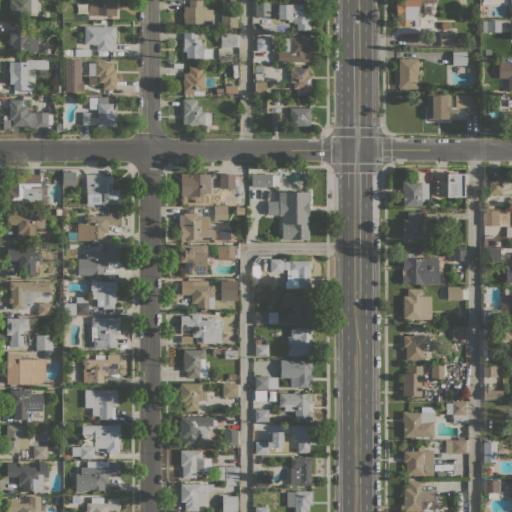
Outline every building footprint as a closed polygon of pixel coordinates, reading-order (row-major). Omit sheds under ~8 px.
[(37,0),(37,13),(30,13),(9,13),(9,7),(8,7),(8,1),(9,1),(9,0),(37,0)] [(97,0),(115,0),(115,4),(116,4),(116,15),(88,15),(88,2),(97,2),(97,0)] [(183,23),(183,17),(182,17),(182,12),(183,12),(183,6),(188,6),(188,0),(202,0),(202,6),(204,6),(204,9),(212,9),(212,20),(204,20),(204,23),(183,23)] [(210,0),(210,9),(222,10),(223,0),(215,0),(210,0)] [(418,0),(419,26),(400,26),(400,21),(396,21),(396,5),(401,5),(401,0),(418,0)] [(269,2),(270,16),(255,16),(255,2),(269,2)] [(277,4),(308,4),(308,10),(311,10),(311,14),(310,14),(310,30),(296,30),(296,24),(293,24),(293,21),(288,21),(288,19),(277,19),(277,4)] [(237,28),(220,28),(220,12),(237,12),(237,28)] [(482,32),(482,21),(500,21),(500,32),(482,32)] [(38,51),(12,51),(12,44),(8,44),(8,41),(9,41),(9,25),(14,25),(14,22),(18,22),(18,25),(23,25),(23,32),(26,32),(26,38),(29,38),(37,38),(38,51)] [(115,26),(115,44),(110,44),(110,50),(96,50),(96,44),(84,44),(84,26),(115,26)] [(197,32),(197,38),(200,38),(200,44),(203,44),(203,49),(211,49),(211,58),(186,58),(186,51),(182,51),(182,47),(183,47),(183,32),(197,32)] [(451,32),(438,32),(439,46),(452,46),(451,32)] [(220,47),(220,33),(236,33),(236,47),(220,47)] [(269,37),(269,51),(256,51),(256,37),(269,37)] [(277,61),(277,51),(283,51),(283,38),(289,38),(289,37),(310,37),(310,43),(311,43),(311,49),(310,49),(310,55),(305,55),(305,61),(277,61)] [(75,56),(70,56),(70,49),(75,49),(75,48),(89,48),(89,56),(75,56)] [(466,51),(466,65),(452,65),(452,51),(466,51)] [(398,58),(400,58),(403,58),(403,59),(408,59),(408,58),(411,58),(418,58),(418,75),(416,75),(416,88),(398,89),(398,58)] [(8,62),(25,61),(25,59),(41,59),(41,61),(48,60),(48,71),(40,71),(40,68),(29,69),(30,72),(26,73),(27,83),(31,83),(31,89),(13,90),(13,84),(9,84),(8,62)] [(116,89),(102,89),(102,82),(98,82),(98,76),(95,76),(95,75),(88,75),(88,62),(95,63),(95,62),(113,62),(113,68),(116,68),(116,89)] [(511,92),(508,92),(507,78),(498,78),(498,62),(511,62),(511,92)] [(202,66),(202,73),(204,73),(204,91),(193,91),(193,94),(183,94),(183,84),(182,84),(182,79),(183,79),(183,73),(188,73),(188,66),(202,66)] [(307,68),(307,75),(311,75),(311,95),(293,95),(293,82),(290,82),(290,68),(307,68)] [(265,94),(254,94),(254,82),(266,82),(265,94)] [(237,85),(237,93),(224,93),(225,85),(237,85)] [(427,111),(425,111),(425,105),(427,105),(427,94),(450,94),(450,112),(458,112),(458,120),(442,119),(442,121),(435,121),(435,119),(427,119),(427,111)] [(479,94),(479,107),(455,107),(455,94),(479,94)] [(82,113),(82,112),(90,112),(90,117),(97,117),(97,108),(88,108),(88,97),(97,97),(107,96),(107,103),(112,103),(112,109),(115,109),(115,125),(114,125),(114,126),(112,126),(112,125),(105,125),(105,126),(103,126),(97,126),(97,124),(82,124),(82,113)] [(47,112),(47,126),(29,126),(12,125),(12,119),(8,119),(8,99),(22,99),(22,106),(27,106),(27,112),(29,112),(47,112)] [(182,99),(196,99),(196,105),(201,105),(201,111),(204,111),(204,112),(211,112),(211,124),(204,124),(204,125),(182,125),(182,99)] [(276,115),(278,100),(266,99),(265,114),(276,115)] [(310,108),(310,114),(311,114),(311,120),(310,120),(310,126),(289,125),(289,108),(310,108)] [(279,126),(271,126),(271,112),(279,112),(279,117),(279,126)] [(63,185),(63,171),(75,172),(75,185),(63,185)] [(215,177),(215,189),(210,189),(210,196),(200,196),(200,199),(194,199),(193,206),(182,206),(182,196),(180,196),(180,173),(210,173),(210,177),(215,177)] [(219,173),(233,173),(233,174),(241,175),(241,187),(234,187),(234,188),(219,188),(219,173)] [(271,173),(271,175),(278,175),(278,185),(271,185),(271,187),(251,187),(251,173),(271,173)] [(435,194),(435,180),(446,180),(446,173),(463,173),(463,196),(446,196),(446,194),(435,194)] [(41,207),(22,207),(22,204),(5,204),(6,189),(11,190),(11,182),(16,182),(16,177),(23,177),(23,174),(39,174),(39,187),(41,187),(41,189),(47,190),(47,204),(41,204),(41,207)] [(97,174),(97,176),(100,176),(100,177),(111,177),(112,177),(112,183),(111,183),(111,189),(119,189),(119,204),(87,204),(87,188),(85,188),(85,174),(97,174)] [(501,193),(489,193),(489,180),(501,180),(501,193)] [(403,206),(402,191),(401,191),(401,181),(407,181),(407,182),(421,182),(421,183),(428,183),(428,201),(421,201),(421,206),(403,206)] [(281,215),(278,215),(278,193),(283,193),(283,191),(309,191),(309,239),(281,239),(281,224),(281,215)] [(226,207),(226,222),(213,221),(213,207),(226,207)] [(17,224),(5,224),(6,209),(17,209),(17,216),(44,216),(44,228),(34,228),(34,239),(17,239),(17,224)] [(107,211),(118,210),(119,224),(107,224),(107,229),(108,229),(108,231),(107,231),(107,232),(103,232),(103,239),(93,239),(93,240),(77,240),(77,237),(75,237),(75,231),(77,231),(77,223),(86,223),(86,219),(84,219),(84,216),(86,216),(86,215),(92,215),(92,214),(95,214),(95,215),(107,215),(107,211)] [(498,210),(498,225),(482,225),(482,210),(498,210)] [(420,243),(402,243),(402,219),(407,219),(407,212),(420,212),(420,243)] [(197,213),(197,215),(201,215),(201,216),(208,216),(208,229),(214,229),(214,239),(184,239),(184,240),(180,240),(180,227),(178,227),(178,214),(183,214),(183,213),(197,213)] [(218,229),(230,229),(230,241),(218,241),(218,229)] [(206,245),(206,254),(206,274),(182,274),(182,267),(184,267),(184,262),(179,262),(179,245),(206,245)] [(234,245),(234,258),(217,258),(217,245),(234,245)] [(35,274),(23,274),(23,268),(18,268),(18,260),(6,259),(6,246),(18,246),(18,251),(39,251),(39,260),(35,260),(35,273),(35,274)] [(107,251),(107,246),(118,246),(118,260),(107,260),(107,268),(103,268),(103,275),(77,275),(77,258),(85,258),(85,251),(107,251)] [(465,260),(452,260),(452,249),(465,249),(465,260)] [(499,249),(499,261),(484,261),(485,249),(499,249)] [(270,259),(282,258),(282,261),(290,261),(290,260),(311,260),(311,269),(310,269),(310,276),(308,276),(308,288),(285,288),(285,281),(286,281),(286,269),(282,269),(282,272),(270,272),(270,259)] [(401,284),(402,258),(437,258),(437,270),(438,270),(438,284),(401,284)] [(511,269),(504,269),(503,282),(511,282),(511,269)] [(91,278),(96,278),(96,281),(116,281),(116,289),(115,289),(115,302),(113,302),(113,308),(102,308),(102,306),(96,306),(96,298),(91,298),(92,290),(90,290),(90,281),(91,281),(91,278)] [(207,280),(207,285),(213,285),(213,296),(214,296),(214,308),(196,308),(196,303),(191,303),(191,294),(181,294),(180,280),(207,280)] [(236,280),(236,300),(220,300),(220,280),(236,280)] [(52,281),(52,292),(39,292),(39,295),(33,298),(33,304),(23,308),(11,309),(11,303),(8,303),(8,298),(10,298),(10,290),(9,290),(9,281),(52,281)] [(462,287),(461,300),(447,300),(447,287),(462,287)] [(431,319),(403,320),(402,296),(407,296),(407,288),(420,288),(420,296),(431,296),(431,319)] [(308,296),(308,322),(286,321),(286,313),(294,313),(294,306),(282,305),(283,295),(308,296)] [(63,303),(75,303),(75,296),(87,296),(87,302),(88,302),(88,314),(63,314),(63,303)] [(37,302),(51,302),(51,304),(52,304),(52,312),(51,312),(51,315),(37,315),(37,302)] [(254,311),(278,312),(277,323),(268,323),(268,324),(254,324),(254,311)] [(502,311),(502,323),(483,323),(483,311),(502,311)] [(200,315),(200,320),(219,320),(219,327),(221,327),(221,343),(195,343),(196,337),(192,337),(192,343),(180,343),(180,336),(191,336),(191,329),(180,329),(180,315),(200,315)] [(9,346),(9,340),(10,340),(10,334),(6,334),(6,318),(37,318),(37,330),(22,330),(22,346),(9,346)] [(119,318),(119,334),(115,334),(115,340),(116,340),(116,348),(93,347),(93,341),(91,341),(91,318),(119,318)] [(465,325),(465,338),(465,342),(458,342),(458,338),(457,338),(457,340),(452,340),(452,338),(452,337),(452,325),(465,325)] [(511,339),(510,339),(510,340),(502,340),(502,339),(495,339),(495,326),(511,326),(511,339)] [(311,328),(311,355),(299,355),(287,355),(287,336),(290,336),(290,328),(311,328)] [(35,335),(51,335),(51,350),(35,350),(35,335)] [(423,360),(403,360),(403,335),(423,336),(423,360)] [(480,349),(480,338),(482,338),(482,335),(492,335),(491,349),(480,349)] [(254,356),(254,339),(260,339),(260,344),(268,344),(268,356),(254,356)] [(204,350),(204,358),(204,366),(207,366),(207,377),(200,377),(186,377),(186,371),(183,371),(183,350),(204,350)] [(236,350),(236,358),(224,358),(224,350),(236,350)] [(19,359),(44,359),(44,382),(6,382),(6,354),(19,354),(19,355),(19,359)] [(82,368),(83,368),(83,364),(82,364),(82,359),(95,359),(94,355),(104,354),(104,359),(107,359),(107,354),(118,354),(118,360),(119,360),(119,365),(118,365),(119,368),(107,368),(107,376),(102,376),(103,382),(82,382),(82,368)] [(291,359),(291,360),(311,360),(311,368),(310,368),(310,374),(311,374),(311,383),(308,383),(308,387),(290,387),(290,377),(280,377),(279,360),(291,359)] [(430,364),(444,364),(444,379),(431,379),(430,364)] [(483,365),(483,364),(495,364),(495,365),(500,365),(500,375),(496,375),(496,377),(482,377),(483,365)] [(421,396),(402,396),(402,373),(406,373),(406,365),(421,366),(421,396)] [(254,376),(277,377),(277,388),(267,388),(267,389),(254,388),(254,376)] [(180,383),(201,383),(201,391),(206,391),(206,400),(205,400),(205,401),(201,401),(201,400),(201,402),(198,402),(198,400),(196,400),(196,403),(197,403),(197,411),(184,411),(184,401),(180,401),(180,388),(179,388),(179,386),(180,386),(180,383)] [(222,383),(237,383),(237,397),(222,397),(222,383)] [(483,399),(483,386),(490,386),(490,390),(502,390),(502,400),(483,399)] [(30,389),(30,393),(42,393),(42,418),(32,419),(32,411),(27,411),(27,419),(13,419),(13,406),(9,406),(9,403),(8,403),(8,394),(9,394),(9,389),(30,389)] [(84,408),(84,389),(116,389),(116,394),(117,394),(117,401),(116,401),(116,406),(114,406),(114,419),(98,419),(98,416),(91,416),(91,408),(84,408)] [(254,401),(254,391),(265,391),(265,401),(254,401)] [(311,393),(311,403),(308,403),(308,411),(311,411),(311,419),(294,419),(294,406),(278,406),(278,393),(311,393)] [(452,400),(465,400),(465,414),(467,414),(467,422),(452,422),(452,414),(445,414),(445,402),(452,402),(452,400)] [(403,437),(403,422),(402,422),(402,411),(407,411),(407,412),(421,412),(421,406),(433,406),(433,422),(432,422),(432,437),(403,437)] [(268,409),(268,421),(254,421),(254,409),(268,409)] [(212,417),(212,426),(207,426),(207,437),(197,437),(196,444),(183,444),(183,438),(177,438),(177,431),(180,431),(180,416),(212,417)] [(6,425),(26,425),(26,434),(28,434),(34,434),(34,442),(28,442),(28,448),(18,448),(18,452),(7,452),(7,445),(6,445),(6,425)] [(119,425),(119,439),(120,439),(120,446),(118,446),(118,452),(107,452),(107,451),(105,451),(105,448),(94,448),(94,445),(83,445),(83,435),(81,435),(81,425),(119,425)] [(311,425),(311,433),(309,433),(309,441),(308,441),(308,453),(297,453),(297,444),(290,444),(290,425),(311,425)] [(237,445),(223,446),(223,430),(237,430),(237,445)] [(465,440),(465,453),(445,453),(445,441),(457,440),(463,440),(465,440)] [(268,441),(268,454),(254,454),(254,441),(268,441)] [(496,461),(483,461),(482,442),(496,442),(496,461)] [(433,475),(405,475),(405,462),(402,462),(402,451),(419,451),(419,443),(423,443),(423,451),(433,451),(433,475)] [(32,446),(46,446),(46,459),(32,459),(32,446)] [(79,458),(79,456),(71,456),(71,446),(92,446),(92,458),(79,458)] [(210,458),(211,470),(203,470),(203,471),(200,471),(200,472),(197,472),(197,471),(195,471),(195,477),(190,477),(190,479),(186,479),(186,477),(182,478),(182,476),(180,476),(180,471),(182,471),(182,465),(180,465),(180,463),(178,463),(178,459),(180,459),(180,453),(179,453),(179,451),(180,451),(180,450),(201,450),(201,455),(202,455),(202,458),(210,458)] [(310,458),(310,485),(299,485),(299,483),(289,483),(289,466),(290,466),(290,458),(310,458)] [(107,461),(107,462),(119,462),(119,476),(107,476),(107,484),(103,484),(103,491),(75,491),(75,475),(80,475),(80,467),(86,467),(86,461),(107,461)] [(18,462),(18,467),(38,467),(38,462),(46,462),(46,468),(48,468),(48,477),(42,477),(42,491),(32,491),(32,490),(22,490),(22,484),(18,484),(17,476),(7,476),(6,462),(18,462)] [(238,466),(238,480),(217,480),(217,466),(238,466)] [(268,474),(268,486),(254,486),(254,474),(268,474)] [(482,493),(482,479),(496,479),(496,492),(482,493)] [(433,511),(402,511),(402,509),(399,509),(399,505),(402,505),(402,488),(407,488),(407,481),(420,480),(420,482),(421,482),(421,488),(420,488),(420,490),(433,490),(433,511)] [(180,483),(196,483),(196,482),(200,482),(200,484),(213,484),(213,491),(206,491),(205,504),(197,504),(197,511),(184,511),(184,502),(179,502),(180,483)] [(285,492),(293,491),(311,491),(311,504),(308,505),(308,511),(304,511),(294,511),(294,506),(286,506),(285,492)] [(221,494),(227,494),(227,496),(236,496),(236,511),(221,511),(221,494)] [(18,498),(18,503),(28,503),(28,497),(39,497),(39,511),(7,511),(7,498),(18,498)] [(90,497),(103,497),(103,503),(105,503),(105,499),(107,499),(107,498),(118,498),(118,511),(83,511),(85,511),(85,502),(90,502),(90,497)]
